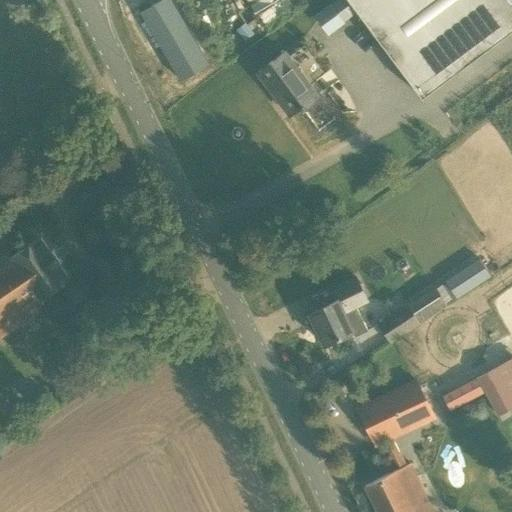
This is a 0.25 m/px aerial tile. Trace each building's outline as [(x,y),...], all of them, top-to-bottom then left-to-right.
[(160,0),(140,12),(181,81),(209,64),(171,0),(160,0)] [(248,0),(255,10),(256,9),(271,0),(248,0)] [(344,20),(358,9),(351,0),(332,0),(330,2),(344,20)] [(511,0),(351,0),(358,9),(423,98),(511,29),(511,0)] [(319,96),(285,51),(258,71),(290,115),(301,107),(304,110),(319,132),(343,115),(326,91),(319,96)] [(50,251),(41,237),(8,257),(12,265),(0,272),(0,337),(46,306),(39,295),(69,277),(59,263),(62,261),(53,249),(50,251)] [(457,297),(493,276),(482,256),(446,277),(457,297)] [(325,344),(354,330),(353,328),(364,323),(355,306),(366,301),(355,277),(331,288),(337,299),(310,312),(325,344)] [(421,322),(420,321),(446,304),(435,287),(409,305),(408,303),(379,323),(391,341),(421,322)] [(511,408),(511,355),(440,392),(449,409),(484,392),(497,416),(511,408)] [(418,381),(400,389),(417,426),(435,418),(418,381)] [(377,399),(360,407),(376,444),(387,439),(387,440),(394,437),(377,399)] [(435,511),(411,462),(407,464),(400,467),(365,484),(378,511),(435,511)]
